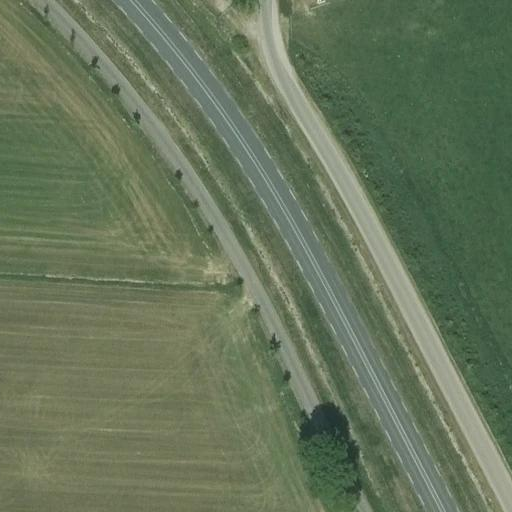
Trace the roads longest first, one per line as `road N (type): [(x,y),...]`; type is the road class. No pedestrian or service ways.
road 1 (unclassified): [(360,511),(209,210),(157,133),(42,0)]
road 2 (primary): [(128,0),(206,93),(273,194),(440,511)]
road 3 (unclassified): [(511,507),(343,180),(287,95),(266,42),(264,0)]
